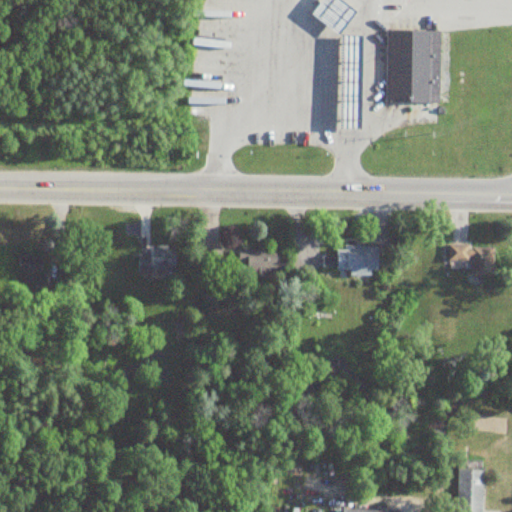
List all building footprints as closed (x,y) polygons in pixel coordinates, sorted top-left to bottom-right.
[(335,33),(353,9),(341,0),(315,0),(306,12),(335,33)] [(382,100),(435,101),(436,28),(383,27),(382,100)] [(336,126),(357,126),(358,33),(336,33),(336,126)] [(374,246),(332,245),(332,255),(319,255),(319,269),(374,270),(374,246)] [(491,246),(445,245),(445,261),(468,262),(468,277),(491,277),(491,246)] [(271,248),(231,248),(231,271),(271,271),(271,248)] [(135,273),(171,273),(171,250),(135,250),(135,273)] [(41,255),(21,255),(21,285),(41,285),(41,255)] [(454,469),(454,511),(479,511),(479,469),(454,469)]
